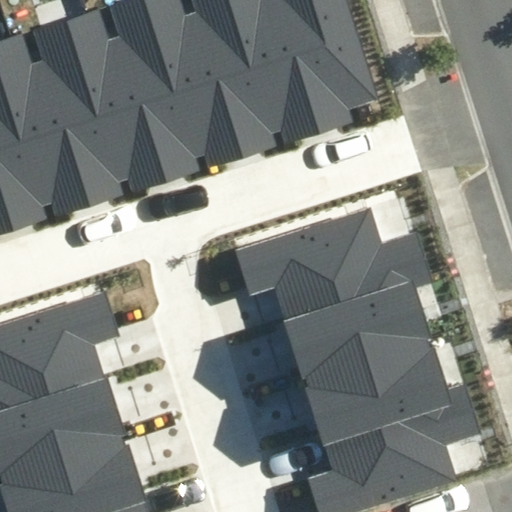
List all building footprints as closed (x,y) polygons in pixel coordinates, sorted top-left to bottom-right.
[(100,6),(82,12),(133,177),(137,190),(202,170),(198,158),(206,155),(209,167),(218,164),(166,0),(132,0),(111,7),(120,36),(110,39),(100,6)] [(180,0),(166,0),(218,164),(277,146),(273,134),(281,131),(285,145),(296,141),(252,0),(191,0),(195,11),(185,14),(180,0)] [(252,0),(296,141),(355,123),(351,108),(377,100),(346,0),(252,0)] [(31,28),(41,62),(33,65),(24,36),(12,39),(66,212),(124,193),(120,181),(133,177),(82,12),(31,28)] [(0,234),(48,219),(44,207),(51,205),(55,216),(66,212),(12,39),(0,43),(0,234)] [(276,292),(287,326),(415,287),(431,282),(417,236),(384,246),(373,209),(235,251),(250,300),(276,292)] [(432,340),(415,287),(287,326),(304,380),(432,340)] [(0,416),(104,382),(93,348),(119,340),(103,291),(0,325),(0,416)] [(450,395),(432,340),(304,380),(325,447),(453,407),(450,395)] [(104,382),(0,416),(0,474),(122,436),(104,382)] [(466,390),(450,395),(453,407),(325,447),(333,472),(308,480),(317,511),(372,511),(460,485),(448,449),(481,438),(466,390)] [(122,436),(0,474),(0,496),(5,511),(115,511),(144,503),(122,436)] [(115,511),(146,511),(144,503),(115,511)]
